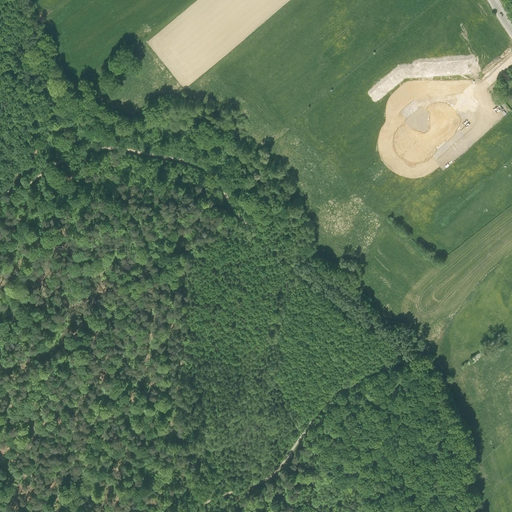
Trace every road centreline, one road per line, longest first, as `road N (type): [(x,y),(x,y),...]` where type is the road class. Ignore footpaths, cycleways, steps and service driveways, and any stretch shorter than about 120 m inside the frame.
road 1 (track): [(407,362),(254,229),(195,162),(84,149),(18,188),(0,188)]
road 2 (track): [(407,362),(341,390),(269,478),(191,511)]
road 3 (track): [(462,511),(447,422),(407,362)]
